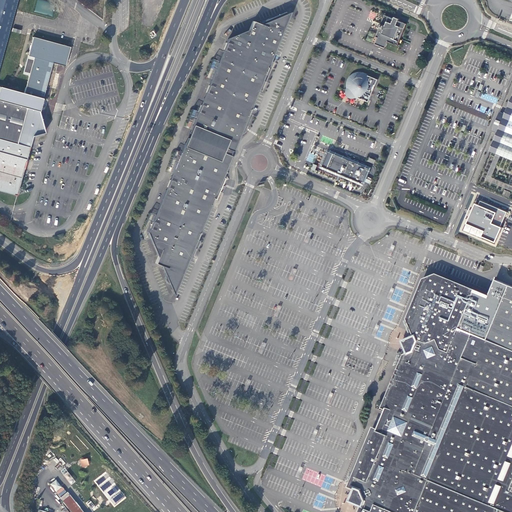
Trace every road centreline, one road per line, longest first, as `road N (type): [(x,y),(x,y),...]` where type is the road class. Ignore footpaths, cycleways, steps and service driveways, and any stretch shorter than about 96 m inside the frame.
road 1 (trunk): [(232,511),(183,432),(121,279),(117,215)]
road 2 (primary): [(6,511),(8,485),(117,215)]
road 3 (primary): [(195,0),(80,280)]
road 4 (trunk): [(208,511),(0,292)]
road 5 (trunk): [(0,318),(178,511)]
road 6 (trunk): [(0,333),(176,511)]
road 7 (primary): [(185,0),(104,217)]
road 8 (primary): [(80,280),(0,478)]
road 9 (primary): [(147,141),(213,0)]
road 10 (primary): [(147,141),(202,0)]
road 11 (trunk): [(104,217),(80,262),(64,271),(41,270),(0,245)]
